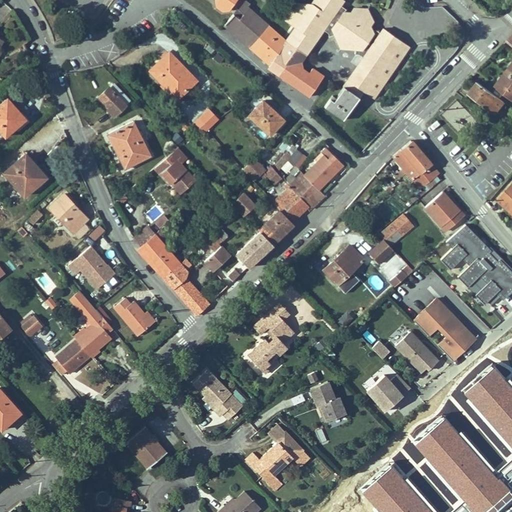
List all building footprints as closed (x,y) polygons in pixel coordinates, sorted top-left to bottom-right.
[(289,23),(282,32),(280,34),(250,9),(238,10),(233,15),(228,10),(219,21),(274,67),(272,69),(305,94),(320,75),(308,66),(305,70),(295,62),(324,25),(326,27),(328,33),(333,32),(340,45),(356,48),(355,52),(361,53),(364,55),(332,97),(330,95),(323,104),(343,118),(364,90),(367,93),(391,60),(396,54),(401,47),(405,42),(385,27),(379,35),(374,30),(371,24),(375,18),(370,7),(357,5),(353,10),(345,8),(340,4),(342,0),(312,0),(312,2),(305,0),(300,0),(288,17),(296,23),(293,27),(289,23)] [(282,32),(244,0),(230,0),(229,2),(238,10),(250,9),(280,34),(282,32)] [(300,0),(290,0),(281,12),(288,17),(300,0)] [(411,46),(405,42),(401,47),(396,54),(391,60),(397,65),(411,46)] [(190,83),(162,55),(144,73),(172,101),(190,83)] [(373,97),(397,65),(391,60),(367,93),(373,97)] [(511,74),(505,69),(500,77),(496,84),(511,96),(511,74)] [(503,98),(478,78),(472,85),(469,88),(494,109),(503,98)] [(11,89),(0,97),(0,117),(8,126),(28,109),(19,98),(11,89)] [(118,108),(102,91),(93,100),(102,110),(100,113),(106,120),(118,108)] [(457,133),(473,118),(456,99),(439,114),(457,133)] [(272,114),(261,105),(248,120),(269,139),(282,125),(270,115),(272,114)] [(206,115),(195,124),(204,135),(215,125),(206,115)] [(99,137),(104,147),(108,145),(119,168),(127,164),(128,168),(145,159),(126,124),(99,137)] [(204,135),(195,124),(190,129),(199,139),(204,135)] [(28,145),(5,164),(25,187),(48,168),(39,158),(28,145)] [(108,145),(104,147),(118,173),(128,168),(127,164),(119,168),(108,145)] [(437,181),(410,147),(391,161),(401,174),(392,182),(397,190),(407,182),(418,196),(437,181)] [(315,165),(299,180),(311,193),(326,178),(327,179),(340,167),(323,149),(317,155),(321,159),(315,165)] [(265,164),(270,170),(281,159),(276,153),(269,159),(265,164)] [(321,159),(317,155),(311,161),(315,165),(321,159)] [(281,159),(270,170),(273,174),(284,162),(281,159)] [(148,172),(154,180),(159,176),(167,186),(177,198),(190,187),(171,165),(168,168),(162,161),(148,172)] [(250,164),(239,174),(247,182),(250,185),(259,177),(268,186),(275,180),(266,170),(260,175),(250,164)] [(167,186),(159,176),(154,180),(162,190),(167,186)] [(298,179),(294,183),(315,205),(320,202),(311,193),(299,180),(298,179)] [(285,189),(303,209),(307,213),(311,209),(315,205),(294,183),(292,181),(285,189)] [(67,188),(50,202),(70,228),(87,215),(79,205),(67,188)] [(268,205),(274,212),(286,224),(296,215),(303,209),(285,189),(268,205)] [(511,190),(498,206),(503,211),(507,207),(511,212),(511,190)] [(236,199),(226,208),(234,217),(236,219),(246,210),(236,199)] [(459,225),(440,199),(422,213),(442,238),(459,225)] [(155,229),(169,219),(158,203),(144,213),(155,229)] [(34,224),(43,212),(35,207),(26,219),(34,224)] [(511,212),(507,207),(503,211),(511,219),(511,212)] [(274,212),(252,233),(268,246),(278,238),(290,228),(286,224),(274,212)] [(375,239),(380,245),(386,251),(410,231),(401,220),(375,239)] [(95,240),(105,229),(98,222),(88,233),(95,240)] [(142,262),(159,280),(174,267),(140,230),(128,241),(134,248),(132,251),(142,262)] [(511,296),(511,292),(493,269),(492,270),(487,265),(486,266),(483,262),(485,260),(461,232),(441,249),(447,255),(434,265),(443,276),(455,266),(462,274),(450,284),(459,295),(471,285),(478,293),(466,303),(474,313),(478,311),(481,314),(490,307),(492,309),(506,298),(508,300),(509,298),(511,296)] [(229,254),(243,270),(251,263),(268,246),(252,233),(247,237),(229,254)] [(92,243),(73,257),(96,287),(114,274),(107,264),(92,243)] [(356,261),(341,245),(323,262),(314,270),(329,286),(356,261)] [(386,251),(380,245),(365,259),(374,269),(390,255),(386,251)] [(217,248),(200,263),(210,273),(215,268),(226,258),(217,248)] [(493,269),(485,260),(483,262),(486,266),(487,265),(492,270),(493,269)] [(164,287),(169,292),(181,282),(182,276),(179,273),(186,267),(180,261),(178,263),(174,267),(159,280),(164,287)] [(409,276),(403,269),(386,287),(393,293),(409,276)] [(219,282),(224,288),(235,278),(229,272),(222,279),(219,282)] [(377,291),(385,283),(374,273),(366,281),(377,291)] [(44,276),(39,281),(45,290),(51,285),(44,276)] [(204,307),(181,282),(169,292),(192,318),(197,313),(204,307)] [(51,308),(57,302),(49,295),(44,301),(51,308)] [(152,324),(144,313),(134,299),(131,302),(126,295),(114,305),(138,335),(152,324)] [(494,311),(508,300),(506,298),(492,309),(494,311)] [(454,333),(445,323),(448,320),(433,305),(429,310),(430,311),(417,324),(415,323),(410,327),(425,342),(434,333),(444,343),(434,352),(442,360),(449,367),(454,363),(452,361),(466,348),(460,342),(465,338),(457,330),(454,333)] [(260,343),(245,356),(252,363),(249,366),(256,374),(269,363),(283,350),(278,346),(289,336),(278,324),(285,317),(275,307),(257,324),(249,331),(255,338),(263,331),(271,339),(264,347),(260,343)] [(417,324),(430,311),(429,310),(415,323),(417,324)] [(75,340),(89,358),(102,348),(113,340),(108,334),(113,330),(99,311),(94,316),(97,322),(75,340)] [(155,322),(146,311),(144,313),(152,324),(155,322)] [(34,314),(21,324),(29,334),(42,324),(34,314)] [(457,330),(448,320),(445,323),(454,333),(457,330)] [(361,334),(370,343),(375,338),(366,329),(361,334)] [(0,350),(10,343),(0,330),(0,350)] [(444,343),(434,333),(425,342),(434,352),(444,343)] [(435,367),(419,351),(417,353),(414,350),(416,348),(407,338),(392,352),(418,379),(423,374),(426,377),(435,367)] [(454,363),(472,345),(465,338),(460,342),(466,348),(452,361),(454,363)] [(89,358),(75,340),(56,355),(71,373),(80,365),(89,358)] [(386,358),(376,348),(369,354),(379,365),(386,358)] [(252,363),(245,356),(242,359),(249,366),(252,363)] [(272,366),(269,363),(256,374),(259,378),(272,366)] [(189,387),(200,399),(211,411),(208,413),(215,420),(229,406),(223,400),(226,397),(203,373),(189,387)] [(381,418),(398,402),(397,402),(406,394),(393,380),(384,388),(378,382),(361,398),(381,418)] [(312,412),(313,411),(316,410),(323,427),(341,420),(334,402),(330,403),(324,386),(305,393),(312,412)] [(0,396),(0,427),(5,423),(15,415),(0,396)] [(211,411),(200,399),(197,402),(208,413),(211,411)] [(323,427),(316,410),(313,411),(320,428),(323,427)] [(134,428),(156,454),(159,452),(137,426),(134,428)] [(134,428),(116,444),(138,470),(147,462),(156,454),(134,428)] [(302,461),(271,428),(262,436),(271,446),(277,439),(288,451),(281,457),(293,470),(302,461)] [(245,456),(238,463),(245,471),(246,471),(255,481),(267,494),(274,487),(263,475),(281,457),(288,451),(277,439),(271,446),(252,463),(245,456)] [(217,511),(216,511),(214,509),(211,511),(251,511),(252,511),(236,495),(226,505),(217,511)] [(116,511),(117,509),(119,509),(121,501),(104,498),(103,506),(106,507),(105,511),(116,511)] [(217,511),(226,505),(223,502),(214,509),(216,511),(217,511)]
